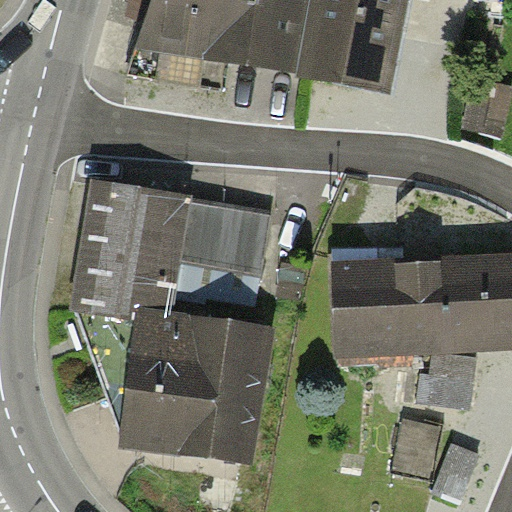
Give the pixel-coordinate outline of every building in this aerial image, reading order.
[(150,0),(141,48),(384,96),(402,0),(150,0)] [(510,88),(478,82),(468,130),(501,137),(510,88)] [(98,185),(77,309),(163,324),(168,298),(182,204),(183,200),(98,185)] [(274,218),(182,204),(168,298),(198,302),(200,288),(249,296),(252,276),(264,278),(274,218)] [(511,260),(338,271),(343,354),(511,344),(511,260)] [(247,462),(273,334),(185,321),(180,346),(160,343),(163,324),(77,309),(126,445),(247,462)] [(475,383),(424,378),(421,405),(472,411),(475,383)] [(407,429),(404,471),(438,474),(441,432),(407,429)] [(480,457),(454,447),(436,493),(462,503),(480,457)]
